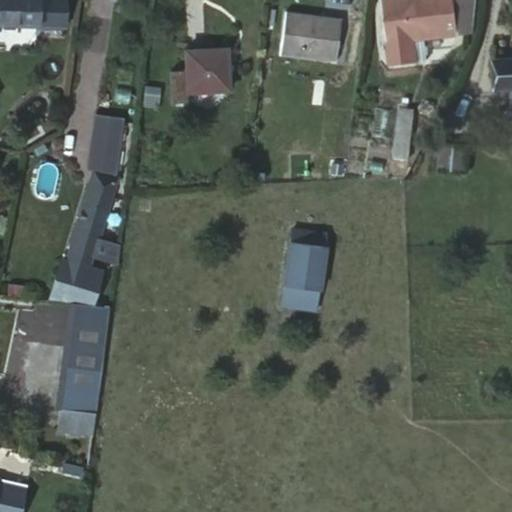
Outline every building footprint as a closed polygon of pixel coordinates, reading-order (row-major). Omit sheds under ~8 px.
[(0,0),(0,27),(36,30),(38,0),(31,0),(0,0)] [(452,35),(451,32),(451,0),(381,0),(381,37),(380,58),(404,59),(405,36),(452,35)] [(451,0),(451,32),(475,32),(477,0),(451,0)] [(337,21),(285,13),(279,53),(330,63),(337,21)] [(188,53),(186,94),(228,95),(231,54),(188,53)] [(511,58),(494,60),(495,98),(511,97),(511,102),(511,58)] [(353,117),(357,90),(338,88),(334,114),(353,117)] [(416,113),(399,113),(394,162),(410,163),(416,113)] [(65,261),(52,303),(77,308),(88,311),(103,257),(122,263),(125,245),(108,241),(126,178),(122,177),(129,119),(105,116),(96,165),(99,172),(71,264),(65,261)] [(455,176),(454,150),(438,151),(440,176),(455,176)] [(468,150),(454,150),(455,176),(469,175),(468,150)] [(331,245),(294,238),(281,309),(318,315),(331,245)] [(57,403),(92,410),(111,317),(88,311),(77,308),(57,403)]
